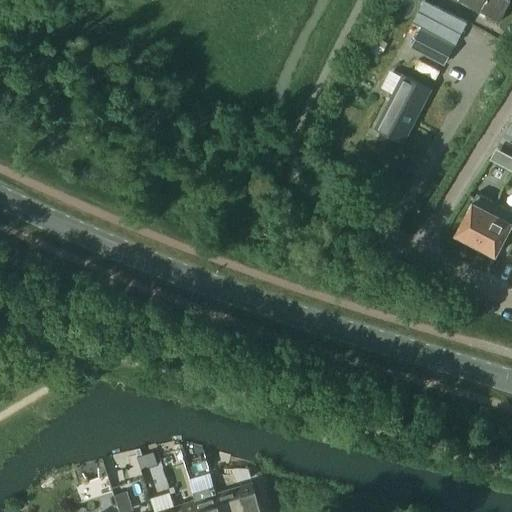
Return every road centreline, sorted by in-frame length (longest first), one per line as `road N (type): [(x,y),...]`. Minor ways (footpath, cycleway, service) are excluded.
road 1 (tertiary): [(511,385),(210,286),(0,197)]
road 2 (residential): [(511,98),(417,250)]
